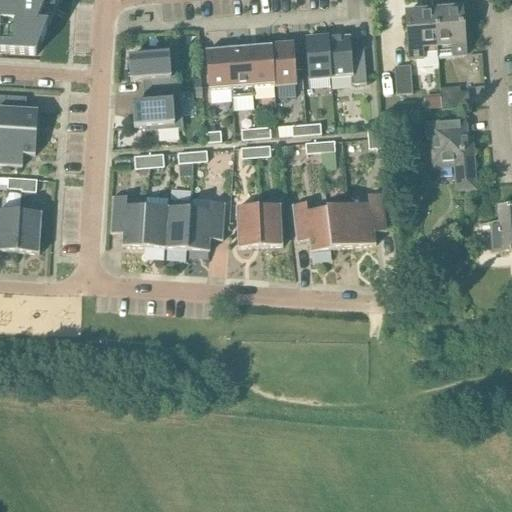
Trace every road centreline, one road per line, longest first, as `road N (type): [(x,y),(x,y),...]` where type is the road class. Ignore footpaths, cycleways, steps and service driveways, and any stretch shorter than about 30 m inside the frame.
road 1 (residential): [(375,306),(90,291)]
road 2 (residential): [(90,291),(101,82)]
road 3 (residential): [(511,149),(495,0)]
